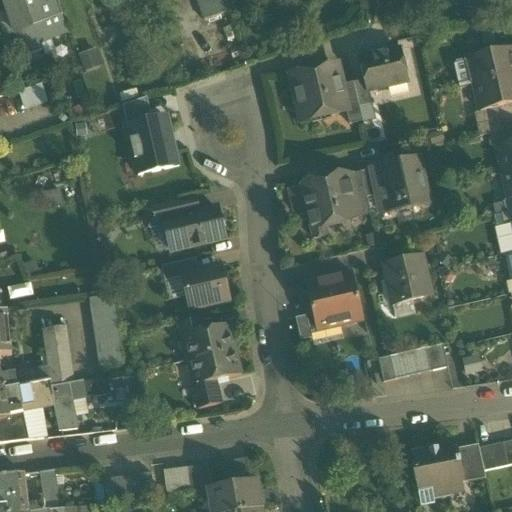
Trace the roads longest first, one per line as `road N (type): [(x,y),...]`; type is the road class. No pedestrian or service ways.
road 1 (residential): [(283,427),(0,461)]
road 2 (residential): [(283,427),(254,187)]
road 3 (residential): [(511,399),(283,427)]
road 4 (residential): [(254,187),(255,134),(239,112),(213,118),(207,138),(215,158),(239,177)]
